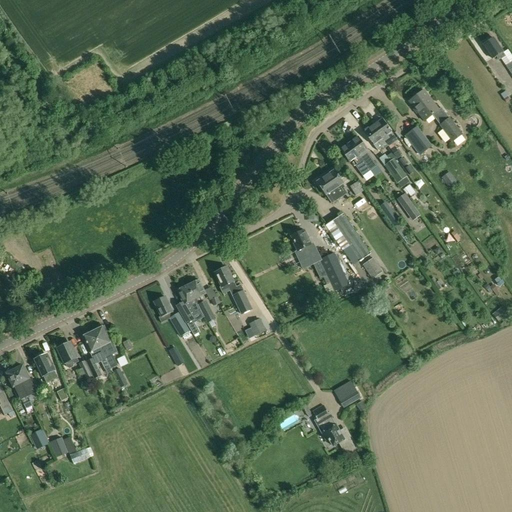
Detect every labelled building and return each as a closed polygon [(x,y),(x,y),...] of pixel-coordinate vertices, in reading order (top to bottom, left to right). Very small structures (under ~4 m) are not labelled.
[(483,45),(492,58),(496,56),(499,60),(505,56),(502,52),(493,39),(483,45)] [(424,121),(432,115),(440,125),(449,118),(441,108),(439,110),(424,90),(409,102),(424,121)] [(449,117),(449,118),(440,125),(439,126),(452,143),(463,135),(449,117)] [(381,120),(373,126),(386,145),(395,138),(391,134),(381,120)] [(373,126),(364,132),(378,151),(386,145),(373,126)] [(429,148),(415,129),(405,136),(420,155),(429,148)] [(357,137),(349,143),(363,162),(370,172),(375,168),(371,162),(371,157),(366,151),(367,150),(357,137)] [(349,143),(340,150),(350,163),(354,160),(357,165),(356,166),(363,176),(370,172),(363,162),(349,143)] [(390,150),(397,159),(401,156),(394,147),(390,150)] [(385,154),(379,159),(397,184),(398,183),(401,189),(410,183),(406,177),(407,177),(394,159),(390,162),(385,154)] [(407,165),(402,158),(398,161),(403,168),(407,165)] [(409,176),(413,173),(409,166),(405,169),(409,176)] [(317,182),(326,195),(332,204),(347,194),(343,188),(344,187),(342,184),(343,184),(334,171),(317,182)] [(404,194),(397,200),(413,222),(420,216),(404,194)] [(381,206),(395,226),(401,222),(386,202),(381,206)] [(325,226),(352,266),(370,254),(343,214),(325,226)] [(457,241),(462,236),(457,229),(451,234),(457,241)] [(310,259),(316,256),(303,230),(291,236),(295,243),(294,243),(298,252),(299,252),(300,255),(307,252),(310,259)] [(319,259),(327,276),(320,279),(330,302),(352,292),(333,252),(319,259)] [(362,265),(372,279),(382,272),(373,258),(362,265)] [(215,273),(222,287),(220,288),(222,292),(229,289),(241,315),(252,310),(241,285),(236,287),(234,283),(233,283),(227,268),(215,273)] [(499,277),(495,280),(500,287),(504,284),(499,277)] [(434,278),(431,279),(439,290),(444,286),(440,280),(437,282),(434,278)] [(199,281),(188,286),(197,306),(197,305),(207,323),(209,322),(212,328),(216,325),(213,320),(215,319),(205,301),(202,303),(203,301),(200,297),(205,294),(199,281)] [(384,290),(389,286),(386,281),(380,285),(384,290)] [(498,290),(493,285),(490,287),(497,296),(499,294),(497,291),(498,290)] [(199,311),(197,306),(188,286),(177,291),(183,303),(177,306),(195,336),(201,332),(191,317),(197,314),(196,312),(199,311)] [(358,297),(362,305),(368,302),(364,294),(358,297)] [(154,302),(161,317),(172,312),(165,297),(154,302)] [(210,300),(213,306),(220,303),(218,297),(210,300)] [(492,315),(498,322),(507,315),(502,307),(492,315)] [(169,318),(181,337),(183,336),(189,332),(190,332),(178,312),(169,318)] [(266,331),(260,319),(249,324),(255,336),(266,331)] [(94,331),(111,368),(111,369),(118,366),(112,355),(110,356),(108,351),(105,345),(110,342),(103,327),(94,331)] [(94,331),(81,337),(90,354),(92,353),(91,352),(96,349),(99,355),(102,361),(101,362),(105,371),(111,368),(94,331)] [(69,343),(58,349),(65,363),(67,367),(70,369),(73,367),(74,364),(78,362),(76,358),(69,343)] [(175,348),(170,351),(178,367),(183,364),(175,348)] [(43,376),(48,373),(51,380),(58,377),(54,371),(46,355),(35,360),(43,376)] [(94,360),(87,363),(95,379),(102,376),(94,360)] [(82,369),(77,371),(80,378),(84,376),(86,380),(93,377),(85,361),(79,363),(82,369)] [(23,366),(15,370),(28,397),(36,393),(23,366)] [(6,374),(13,388),(14,387),(24,406),(24,405),(30,402),(28,397),(15,370),(6,374)] [(121,388),(127,385),(123,377),(117,381),(121,388)] [(333,391),(344,409),(366,395),(360,385),(358,386),(354,379),(333,391)] [(57,392),(61,402),(68,398),(64,389),(57,392)] [(0,406),(4,415),(8,413),(13,411),(4,392),(0,394),(0,406)] [(365,410),(361,402),(357,405),(361,412),(365,410)] [(312,415),(306,405),(303,406),(309,417),(312,415)] [(323,405),(312,412),(316,420),(315,420),(323,432),(322,433),(326,440),(328,439),(332,447),(339,443),(345,453),(354,448),(348,438),(350,437),(347,431),(341,435),(335,425),(328,413),(328,414),(323,405)] [(30,435),(36,449),(48,444),(42,429),(30,435)] [(70,437),(63,439),(68,453),(69,455),(76,452),(70,437)] [(68,453),(63,439),(62,438),(50,443),(56,458),(68,453)] [(70,455),(72,460),(76,459),(78,465),(91,461),(87,450),(70,455)]
